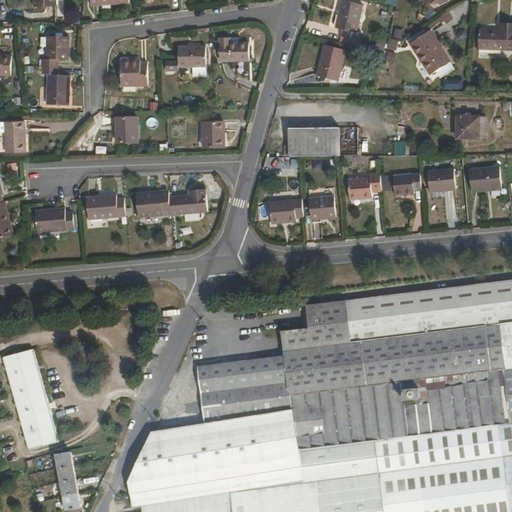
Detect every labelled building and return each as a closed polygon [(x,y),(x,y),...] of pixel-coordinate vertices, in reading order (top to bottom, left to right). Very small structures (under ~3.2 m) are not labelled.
[(356,32),(362,5),(343,0),(342,0),(335,27),(342,28),(340,35),(360,40),(362,33),(356,32)] [(511,22),(499,22),(499,29),(499,33),(495,33),(495,29),(480,29),(479,48),(511,49),(511,22)] [(449,71),(456,68),(454,65),(452,66),(429,30),(409,43),(429,74),(434,71),(437,74),(443,73),(449,71)] [(42,58),(42,65),(57,66),(57,59),(67,59),(68,36),(47,35),(46,58),(42,58)] [(248,60),(248,42),(230,42),(230,38),(219,38),(220,61),(248,60)] [(337,80),(345,49),(324,44),(316,75),(337,80)] [(205,46),(199,46),(187,46),(178,46),(178,66),(192,66),(192,76),(205,76),(205,46)] [(0,73),(10,74),(11,55),(0,54),(0,73)] [(134,64),(134,59),(120,59),(120,85),(148,85),(147,63),(140,63),(140,64),(134,64)] [(57,66),(42,65),(42,73),(47,73),(46,104),(68,105),(70,75),(57,74),(57,66)] [(444,88),(458,88),(458,80),(444,80),(444,88)] [(511,101),(510,101),(503,101),(503,108),(509,108),(509,115),(511,114),(511,101)] [(485,125),(485,115),(457,116),(457,122),(457,137),(485,137),(485,125)] [(137,141),(137,116),(116,117),(116,142),(137,141)] [(25,152),(25,121),(5,122),(6,152),(25,152)] [(223,146),(223,121),(203,122),(203,146),(223,146)] [(358,154),(358,127),(288,127),(288,144),(284,145),(284,154),(358,154)] [(397,133),(396,155),(408,155),(409,133),(397,133)] [(486,188),(501,187),(498,165),(469,168),(471,191),(486,190),(486,188)] [(455,189),(453,168),(427,170),(429,191),(455,189)] [(413,189),(420,189),(419,172),(393,175),(394,194),(413,193),(413,189)] [(371,191),(381,191),(379,173),(369,174),(369,177),(348,179),(349,196),(363,195),(363,198),(371,197),(371,191)] [(205,189),(194,189),(195,194),(189,194),(177,196),(178,214),(207,211),(205,189)] [(148,194),(147,191),(136,192),(138,217),(171,214),(169,196),(169,193),(148,194)] [(89,218),(125,215),(124,197),(116,198),(116,194),(87,197),(89,218)] [(335,216),(333,195),(309,197),(311,218),(335,216)] [(169,196),(171,214),(178,214),(177,196),(169,196)] [(296,216),(303,215),(301,198),(269,201),(271,222),(296,220),(296,216)] [(0,201),(0,237),(14,233),(5,200),(2,201),(0,201)] [(72,211),(65,212),(64,207),(35,210),(37,231),(74,228),(72,211)] [(511,263),(478,268),(479,273),(511,269),(511,263)] [(478,268),(450,271),(451,277),(479,273),(478,268)] [(199,365),(198,365),(201,398),(204,422),(152,431),(145,443),(128,480),(133,507),(142,506),(143,511),(511,511),(511,278),(468,284),(413,291),(306,304),(308,327),(283,330),(286,353),(216,363),(215,358),(199,360),(199,365)] [(3,357),(29,449),(59,440),(34,348),(3,357)] [(26,461),(23,450),(12,453),(19,475),(29,472),(26,461)] [(56,454),(58,468),(73,465),(71,451),(56,454)] [(73,465),(58,468),(61,481),(76,478),(73,465)] [(76,478),(61,481),(63,494),(78,491),(76,478)] [(78,491),(63,494),(66,510),(81,507),(78,491)]
